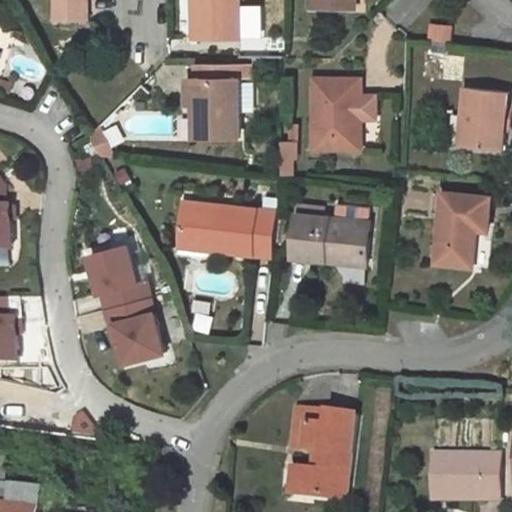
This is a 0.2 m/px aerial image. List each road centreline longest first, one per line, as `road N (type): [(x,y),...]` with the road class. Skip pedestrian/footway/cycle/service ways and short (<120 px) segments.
road 1 (residential): [(202,449),(121,421),(72,372),(55,278),(60,174),(47,140),(0,114)]
road 2 (residential): [(202,449),(228,400),(289,357),(371,353),(453,362),(511,323)]
